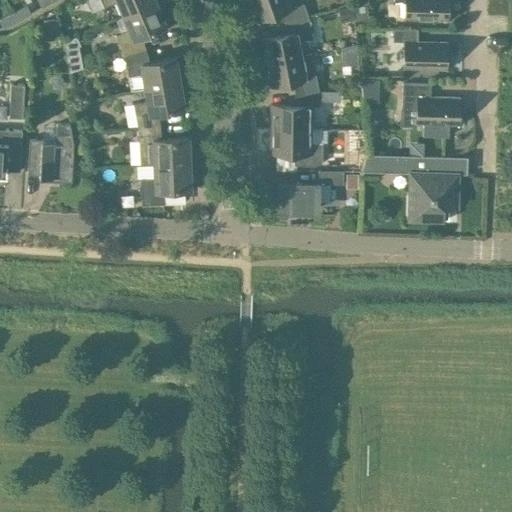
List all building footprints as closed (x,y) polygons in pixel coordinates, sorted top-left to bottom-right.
[(118,1),(124,16),(159,0),(101,0),(104,7),(118,1)] [(125,55),(146,49),(142,36),(171,24),(160,0),(159,0),(124,16),(130,30),(116,35),(120,44),(125,55)] [(277,12),(281,23),(308,16),(303,3),(293,7),(290,0),(248,0),(256,20),(277,12)] [(405,18),(447,19),(447,0),(394,0),(394,1),(405,1),(405,18)] [(13,12),(17,21),(32,13),(27,4),(13,12)] [(0,19),(0,22),(3,28),(17,21),(13,12),(0,19)] [(265,62),(304,54),(302,41),(313,38),(308,16),(281,23),(283,34),(261,38),(265,62)] [(43,18),(44,35),(57,35),(57,18),(43,18)] [(404,67),(446,68),(447,41),(417,41),(418,28),(393,28),(393,41),(404,41),(404,67)] [(78,36),(64,38),(68,70),(83,68),(78,36)] [(145,88),(185,81),(180,56),(149,61),(146,49),(125,55),(129,75),(143,73),(145,88)] [(293,81),(294,93),(319,90),(316,76),(309,77),(304,54),(265,62),(270,85),(293,81)] [(378,79),(361,78),(363,100),(377,101),(378,79)] [(135,115),(138,128),(160,125),(158,112),(189,107),(185,81),(145,88),(148,101),(133,104),(135,115)] [(416,123),(459,124),(460,97),(430,96),(431,84),(402,83),(402,107),(417,108),(416,123)] [(9,117),(23,118),(24,85),(11,84),(9,117)] [(271,129),(311,129),(311,105),(318,106),(319,90),(294,93),(294,105),(271,105),(271,129)] [(330,101),(330,91),(321,91),(321,101),(330,101)] [(154,164),(194,163),(193,137),(161,138),(160,125),(138,128),(139,149),(140,166),(154,165),(154,164)] [(0,174),(7,175),(7,169),(20,170),(22,129),(0,127),(0,174)] [(294,165),(314,165),(322,163),(322,143),(311,143),(311,129),(271,129),(271,153),(294,153),(294,165)] [(50,180),(72,181),(74,142),(72,133),(57,132),(56,142),(42,141),(42,140),(30,139),(28,174),(40,175),(40,177),(50,177),(50,180)] [(348,153),(347,168),(359,168),(360,153),(348,153)] [(408,219),(440,220),(441,219),(449,219),(449,203),(457,203),(458,172),(443,172),(443,156),(376,154),(366,154),(361,171),(375,172),(410,172),(408,219)] [(140,178),(142,204),(165,203),(164,190),(195,189),(194,163),(154,164),(154,165),(155,177),(140,178)] [(343,184),(343,171),(343,170),(340,170),(340,171),(318,171),(318,184),(343,184)] [(290,211),(306,211),(306,208),(318,208),(318,183),(278,183),(278,208),(290,208),(290,211)]
